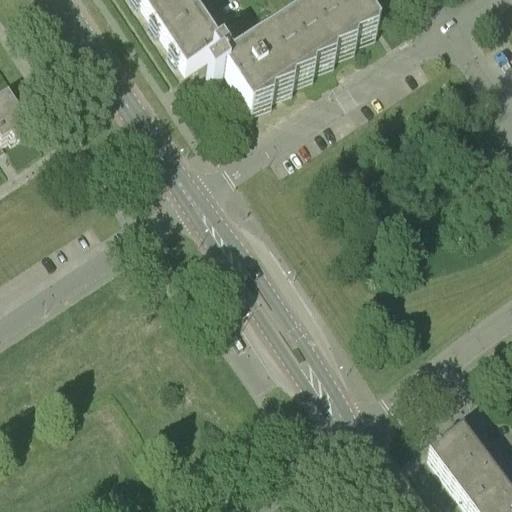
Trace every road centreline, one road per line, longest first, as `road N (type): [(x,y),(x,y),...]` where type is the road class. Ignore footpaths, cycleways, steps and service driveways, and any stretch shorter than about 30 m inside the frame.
road 1 (residential): [(195,201),(448,35)]
road 2 (tertiary): [(352,443),(195,201)]
road 3 (tertiary): [(195,201),(58,0)]
road 4 (residential): [(0,341),(195,201)]
